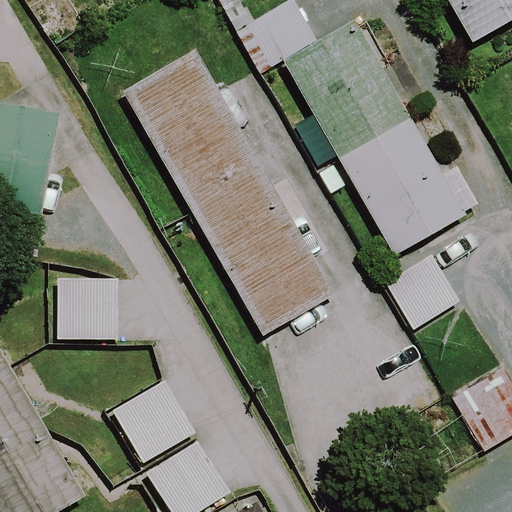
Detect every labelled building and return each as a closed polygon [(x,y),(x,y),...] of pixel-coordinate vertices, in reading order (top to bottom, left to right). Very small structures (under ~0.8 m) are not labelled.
[(316,39),(292,0),(287,0),(235,31),(260,74),(282,61),(395,254),(468,212),(354,16),(316,39)] [(511,18),(511,0),(446,0),(470,42),(511,18)] [(333,292),(197,50),(124,91),(260,333),(333,292)] [(0,206),(40,213),(59,110),(0,99),(0,206)] [(458,301),(431,255),(385,282),(412,328),(458,301)] [(117,337),(117,277),(57,277),(57,337),(117,337)] [(52,511),(85,493),(0,346),(0,511),(52,511)] [(511,433),(511,381),(502,365),(450,396),(483,451),(511,433)] [(194,431),(165,380),(112,410),(142,461),(194,431)] [(196,511),(230,492),(200,441),(148,471),(171,511),(196,511)] [(263,511),(257,499),(232,511),(263,511)]
